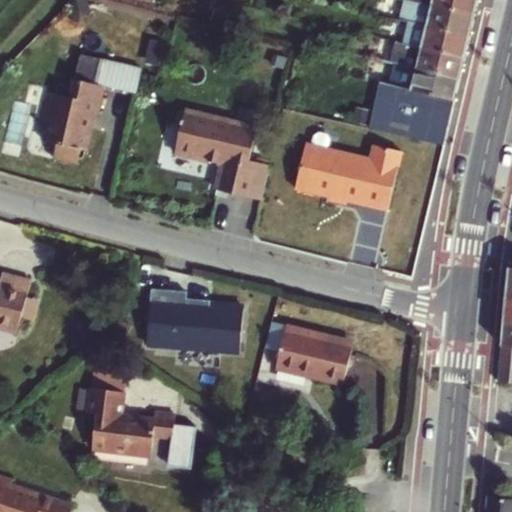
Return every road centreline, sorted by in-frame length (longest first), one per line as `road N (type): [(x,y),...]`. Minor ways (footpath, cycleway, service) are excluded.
road 1 (unclassified): [(462,313),(0,195)]
road 2 (primary): [(511,44),(476,198),(462,313)]
road 3 (primary): [(462,313),(449,454)]
